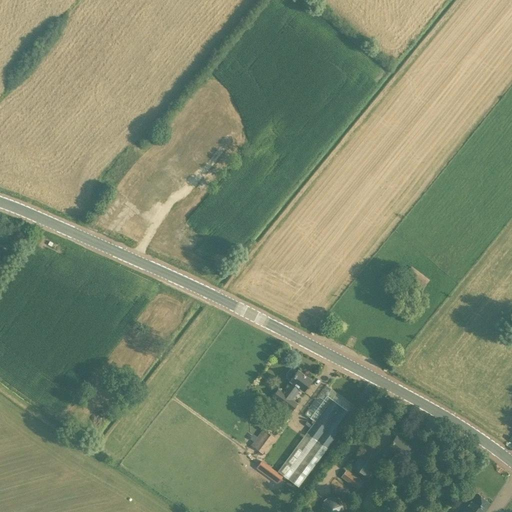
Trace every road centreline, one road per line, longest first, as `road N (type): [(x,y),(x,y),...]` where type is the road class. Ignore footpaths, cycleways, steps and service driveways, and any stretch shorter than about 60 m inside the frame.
road 1 (motorway): [(0,475),(169,259),(327,0)]
road 2 (tertiary): [(511,464),(369,374),(0,202)]
road 3 (motorway): [(295,0),(143,247),(0,432)]
